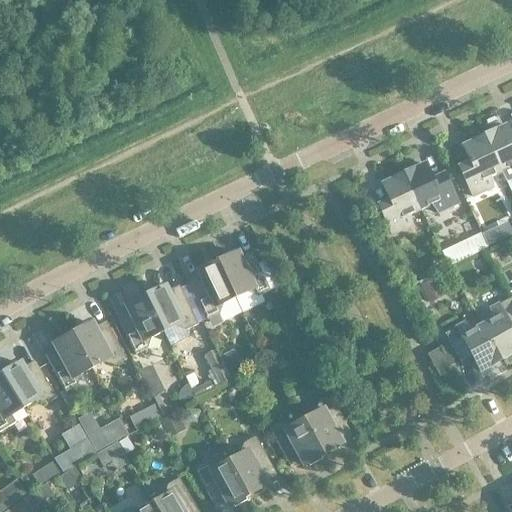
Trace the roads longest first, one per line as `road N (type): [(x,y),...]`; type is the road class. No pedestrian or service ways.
road 1 (residential): [(0,311),(511,63)]
road 2 (residential): [(358,511),(511,426)]
